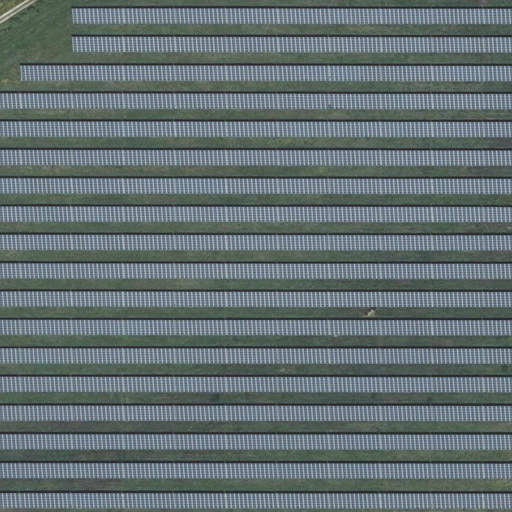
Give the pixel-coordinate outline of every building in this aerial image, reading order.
[(197,10),(73,8),(73,22),(197,24),(197,10)] [(193,38),(73,37),(73,51),(90,51),(90,43),(96,43),(96,50),(193,51),(193,38)] [(4,192),(129,193),(129,180),(4,179),(4,192)] [(511,435),(494,436),(494,449),(511,449),(511,435)] [(457,465),(418,464),(418,476),(457,477),(457,465)] [(409,507),(511,508),(511,495),(410,494),(409,507)]
